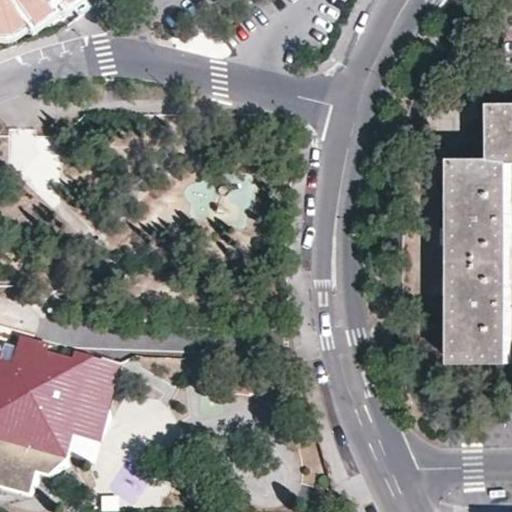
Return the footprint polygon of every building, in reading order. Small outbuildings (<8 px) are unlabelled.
[(0,0),(0,29),(9,29),(28,15),(33,21),(51,7),(60,0),(63,0),(66,3),(63,5),(67,10),(74,4),(70,0),(0,0)] [(55,14),(51,7),(33,21),(37,27),(55,14)] [(0,39),(8,40),(33,21),(28,15),(9,29),(0,29),(0,39)] [(451,278),(451,362),(508,361),(510,162),(511,161),(511,105),(493,106),(492,162),(451,161),(451,278)] [(225,227),(252,226),(249,178),(238,178),(238,190),(223,191),(225,227)] [(0,503),(16,508),(23,482),(39,487),(65,459),(60,458),(67,436),(99,444),(108,410),(120,365),(74,352),(73,359),(48,353),(50,346),(21,338),(13,363),(0,360),(2,354),(0,353),(0,503)] [(111,428),(108,410),(99,444),(111,428)] [(66,471),(65,459),(39,487),(66,471)] [(28,490),(23,482),(16,508),(28,490)]
